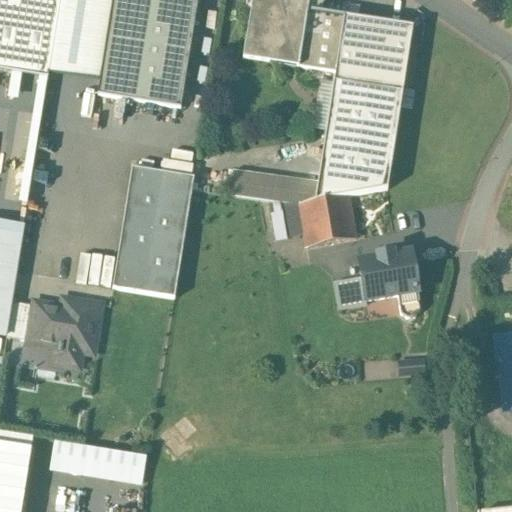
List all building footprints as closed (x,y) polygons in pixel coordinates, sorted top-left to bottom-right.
[(0,0),(0,71),(47,79),(58,0),(0,0)] [(108,0),(61,0),(49,76),(96,84),(108,0)] [(195,0),(111,0),(94,103),(176,117),(195,0)] [(251,0),(242,61),(297,70),(308,3),(322,5),(324,0),(251,0)] [(412,30),(342,19),(332,86),(401,96),(412,30)] [(46,84),(38,82),(17,206),(26,208),(46,84)] [(401,96),(332,86),(313,204),(386,192),(401,96)] [(156,163),(154,173),(188,179),(190,169),(156,163)] [(193,181),(131,171),(111,291),(173,301),(193,181)] [(348,200),(299,208),(309,252),(358,244),(348,200)] [(299,237),(297,204),(285,205),(287,237),(299,237)] [(23,229),(0,225),(0,340),(5,342),(23,229)] [(251,227),(219,233),(222,248),(255,242),(251,227)] [(255,242),(222,248),(227,266),(259,260),(255,242)] [(412,260),(359,269),(366,309),(418,300),(412,260)] [(34,309),(11,305),(5,340),(28,345),(34,309)] [(79,313),(35,306),(34,309),(28,345),(28,348),(56,353),(55,363),(80,367),(83,348),(94,350),(101,309),(80,305),(79,313)] [(173,454),(199,434),(184,415),(159,435),(173,454)] [(46,475),(139,486),(143,456),(49,445),(46,475)] [(22,511),(32,453),(0,447),(0,511),(22,511)] [(93,511),(95,499),(56,495),(54,511),(93,511)]
